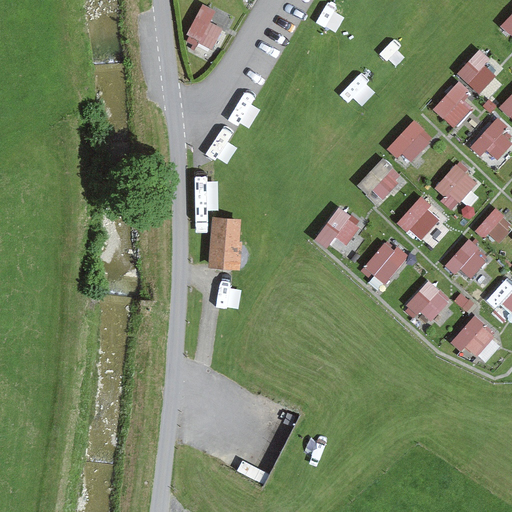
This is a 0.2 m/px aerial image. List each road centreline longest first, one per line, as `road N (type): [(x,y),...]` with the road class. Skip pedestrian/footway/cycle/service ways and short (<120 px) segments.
road 1 (unclassified): [(160,511),(179,302),(174,96)]
road 2 (unclassified): [(0,133),(63,100),(174,96)]
